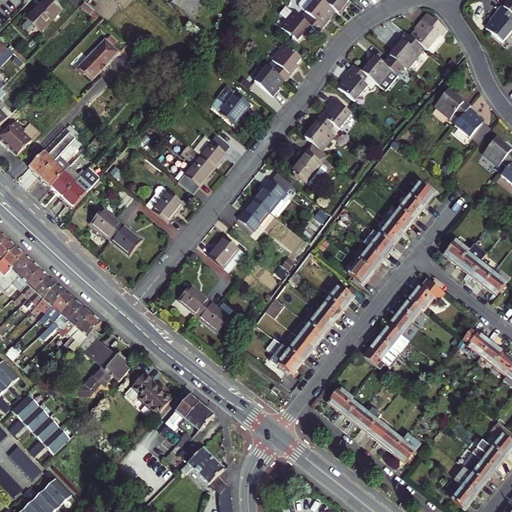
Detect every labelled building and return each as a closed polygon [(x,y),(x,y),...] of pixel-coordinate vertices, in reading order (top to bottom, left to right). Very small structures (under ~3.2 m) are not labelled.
[(25,18),(41,34),(64,11),(52,0),(47,0),(37,10),(35,8),(25,18)] [(37,10),(47,0),(43,0),(35,8),(37,10)] [(334,11),(322,1),(320,0),(316,0),(305,14),(309,17),(305,22),(312,28),(319,33),(329,20),(328,19),(334,11)] [(344,8),(350,0),(322,0),(322,1),(334,11),(340,17),(346,10),(344,8)] [(511,16),(511,0),(509,2),(508,1),(502,8),(511,16)] [(86,2),(81,7),(90,15),(95,10),(86,2)] [(511,22),(511,16),(502,8),(490,22),(492,24),(486,30),(502,43),(511,31),(511,24),(511,22)] [(312,28),(305,22),(295,13),(290,9),(283,17),(288,21),(281,30),(297,43),(304,35),(305,36),(312,28)] [(424,26),(430,19),(427,16),(421,23),(424,26)] [(440,38),(442,40),(447,34),(430,19),(424,26),(421,23),(414,31),(416,33),(410,39),(425,51),(427,53),(440,38)] [(410,39),(406,36),(394,49),(396,51),(390,58),(407,72),(425,51),(410,39)] [(106,39),(79,67),(78,68),(78,70),(79,72),(80,74),(82,75),(86,75),(91,79),(97,79),(103,72),(103,69),(105,67),(107,68),(121,53),(114,47),(118,44),(111,37),(108,41),(106,39)] [(371,53),(376,47),(366,38),(361,44),(371,53)] [(445,43),(442,40),(440,38),(427,53),(433,58),(445,43)] [(9,49),(25,64),(28,61),(12,46),(9,49)] [(302,60),(285,46),(272,62),(277,66),(272,71),(284,81),(286,82),(297,69),(295,68),(302,60)] [(8,50),(0,57),(0,68),(13,55),(8,50)] [(407,72),(390,58),(383,66),(375,59),(369,67),(367,65),(361,73),(367,79),(387,95),(407,72)] [(363,84),(367,79),(361,73),(354,67),(342,80),(344,82),(338,90),(354,103),(367,88),(363,84)] [(272,71),(268,68),(255,83),(272,98),(279,90),(277,89),(284,81),(272,71)] [(179,87),(170,79),(166,84),(175,91),(179,87)] [(250,106),(235,93),(235,94),(227,87),(217,100),(225,106),(219,113),(234,125),(250,106)] [(0,127),(12,115),(0,102),(0,99),(6,93),(1,88),(0,89),(0,127)] [(470,108),(472,106),(457,94),(456,96),(448,90),(435,106),(451,119),(454,115),(460,120),(470,108)] [(187,103),(182,98),(177,104),(183,109),(187,103)] [(334,128),(339,132),(352,117),(332,101),(326,109),(328,110),(322,118),(334,128)] [(460,120),(455,127),(470,138),(483,122),(476,116),(478,114),(470,108),(460,120)] [(313,146),(320,153),(334,137),(329,133),(334,128),(322,118),(320,116),(309,130),(311,132),(305,139),(313,146)] [(16,122),(0,137),(0,139),(17,157),(23,150),(22,149),(25,147),(26,148),(32,141),(24,133),(26,131),(16,122)] [(483,122),(470,138),(478,145),(492,128),(483,122)] [(37,177),(53,161),(58,156),(75,139),(78,136),(74,132),(60,147),(58,145),(50,153),(46,148),(26,167),(37,177)] [(134,138),(130,133),(120,144),(124,148),(134,138)] [(100,142),(97,138),(91,144),(95,148),(100,142)] [(194,151),(200,157),(215,169),(226,156),(224,155),(229,149),(216,138),(212,143),(206,138),(194,151)] [(80,145),(75,139),(58,156),(64,162),(80,145)] [(511,149),(505,144),(504,145),(496,139),(482,155),(498,168),(502,164),(508,169),(511,164),(511,149)] [(395,143),(391,148),(396,152),(400,147),(395,143)] [(313,146),(307,152),(322,164),(327,158),(320,153),(313,146)] [(202,182),(204,183),(215,169),(200,157),(194,151),(189,147),(182,156),(193,165),(178,183),(192,194),(198,187),(202,182)] [(322,164),(307,152),(291,172),(310,187),(314,187),(326,171),(326,168),(322,164)] [(68,166),(64,162),(58,156),(53,161),(63,171),(68,166)] [(63,171),(53,161),(37,177),(48,187),(63,171)] [(511,164),(508,169),(501,177),(511,185),(511,164)] [(79,176),(68,166),(63,171),(74,181),(79,176)] [(91,188),(100,179),(87,167),(79,176),(91,188)] [(74,181),(63,171),(48,187),(59,198),(74,181)] [(255,200),(269,212),(292,185),(277,173),(270,182),(271,183),(267,188),(266,187),(255,200)] [(71,209),(91,188),(79,176),(74,181),(59,198),(71,209)] [(409,197),(425,210),(435,197),(419,185),(414,190),(409,197)] [(404,194),(409,197),(414,190),(410,186),(404,194)] [(155,208),(152,212),(167,224),(183,205),(168,193),(167,193),(163,190),(160,190),(157,193),(158,196),(151,205),(155,208)] [(399,210),(415,223),(425,210),(409,197),(399,210)] [(240,221),(254,232),(269,212),(255,200),(244,214),(245,215),(240,221)] [(123,225),(103,209),(91,224),(110,240),(123,225)] [(388,223),(404,236),(415,223),(399,210),(388,223)] [(321,213),(316,219),(322,225),(327,219),(321,213)] [(378,236),(394,249),(404,236),(388,223),(378,236)] [(123,225),(110,240),(130,256),(142,241),(123,225)] [(368,249),(384,262),(394,249),(378,236),(373,232),(363,245),(368,249)] [(4,233),(0,236),(0,252),(12,240),(4,233)] [(225,239),(209,258),(230,274),(246,255),(225,239)] [(12,240),(0,252),(0,268),(21,248),(12,240)] [(444,256),(458,267),(469,253),(455,242),(444,256)] [(458,267),(470,276),(485,257),(486,255),(475,246),(469,253),(458,267)] [(0,272),(7,280),(30,257),(21,248),(0,268),(0,272)] [(358,262),(374,274),(384,262),(368,249),(358,262)] [(246,255),(230,274),(235,279),(251,259),(246,255)] [(1,286),(7,292),(37,263),(30,257),(7,280),(1,286)] [(485,257),(470,276),(483,286),(493,273),(498,267),(485,257)] [(289,259),(283,267),(289,272),(295,264),(289,259)] [(374,274),(358,262),(348,275),(364,287),(374,274)] [(23,294),(46,271),(37,263),(7,292),(6,293),(11,298),(19,291),(23,294)] [(288,274),(281,268),(275,275),(283,281),(288,274)] [(27,298),(31,301),(54,278),(46,271),(23,294),(7,310),(11,314),(27,298)] [(506,284),(493,273),(483,286),(496,297),(506,284)] [(295,274),(289,282),(297,288),(303,280),(295,274)] [(35,306),(38,309),(61,285),(54,278),(31,301),(25,307),(30,311),(35,306)] [(442,293),(427,281),(420,289),(419,288),(409,301),(423,312),(431,302),(434,304),(442,293)] [(38,309),(35,312),(39,316),(42,312),(44,314),(51,306),(55,309),(70,293),(61,285),(38,309)] [(339,286),(328,300),(344,312),(355,299),(339,286)] [(198,317),(210,303),(191,287),(179,301),(198,317)] [(44,320),(52,327),(78,300),(70,293),(55,309),(44,320)] [(78,300),(52,327),(42,339),(46,343),(61,328),(65,332),(87,308),(78,300)] [(275,320),(285,307),(275,300),(266,313),(275,320)] [(318,313),(334,325),(344,312),(328,300),(318,313)] [(423,312),(409,301),(399,314),(413,325),(423,312)] [(210,303),(198,317),(217,333),(223,326),(228,330),(234,322),(210,303)] [(70,336),(73,339),(95,316),(87,308),(65,332),(61,336),(65,340),(70,336)] [(303,321),(308,325),(324,338),(334,325),(318,313),(315,316),(310,312),(303,321)] [(413,325),(399,314),(389,326),(403,337),(413,325)] [(95,316),(73,339),(59,355),(64,359),(86,336),(91,339),(98,331),(105,324),(95,316)] [(308,325),(298,338),(314,350),(324,338),(308,325)] [(403,337),(389,326),(379,339),(396,353),(401,356),(411,343),(403,337)] [(480,358),(491,344),(478,334),(477,335),(470,330),(462,340),(468,345),(467,348),(480,358)] [(98,331),(91,339),(81,350),(86,355),(87,354),(100,341),(104,336),(98,331)] [(298,338),(288,351),(304,363),(314,350),(298,338)] [(396,353),(379,339),(364,359),(377,369),(380,372),(385,365),(390,369),(401,356),(396,353)] [(100,341),(87,354),(95,360),(107,347),(100,341)] [(480,358),(493,368),(504,354),(491,344),(480,358)] [(127,359),(122,355),(117,360),(115,358),(117,356),(115,354),(107,347),(95,360),(106,370),(99,379),(96,377),(88,387),(96,394),(104,386),(107,387),(115,378),(123,384),(133,373),(127,368),(127,359)] [(288,351),(283,347),(276,356),(271,362),(289,376),(291,374),(294,376),(304,363),(288,351)] [(511,360),(504,354),(493,368),(506,378),(511,369),(511,360)] [(0,407),(7,416),(13,410),(2,399),(6,395),(10,391),(21,403),(24,400),(13,389),(17,385),(21,381),(5,364),(0,368),(0,407)] [(40,375),(32,367),(26,373),(34,381),(40,375)] [(511,369),(506,378),(503,381),(511,388),(511,369)] [(141,401),(159,419),(173,403),(155,386),(156,384),(147,376),(128,396),(137,405),(141,401)] [(96,394),(88,387),(79,388),(75,394),(81,399),(93,398),(96,394)] [(280,391),(274,387),(271,390),(277,395),(280,391)] [(352,402),(353,401),(339,390),(328,404),(341,415),(352,402)] [(458,399),(463,403),(467,398),(462,394),(458,399)] [(42,444),(34,452),(39,457),(47,449),(51,454),(55,458),(72,442),(31,398),(14,414),(17,418),(22,423),(14,430),(19,436),(27,428),(31,432),(38,440),(42,444)] [(188,404),(168,426),(176,435),(181,430),(189,437),(184,441),(191,448),(181,457),(191,467),(206,451),(201,446),(208,439),(203,435),(212,425),(217,419),(193,398),(188,404)] [(352,402),(341,415),(353,424),(364,411),(352,402)] [(364,411),(353,424),(366,434),(376,421),(364,411)] [(434,416),(428,411),(421,420),(427,424),(434,416)] [(390,432),(376,421),(366,434),(380,445),(390,432)] [(500,440),(492,449),(505,459),(511,450),(511,443),(505,438),(510,432),(507,430),(498,423),(490,433),(500,440)] [(0,445),(9,437),(0,428),(0,427),(0,445)] [(402,442),(390,432),(380,445),(392,455),(402,442)] [(407,436),(402,442),(392,455),(405,465),(420,446),(407,436)] [(43,473),(20,448),(10,457),(34,482),(43,473)] [(482,462),(495,472),(505,459),(492,449),(482,462)] [(227,473),(206,451),(191,467),(195,471),(211,487),(224,500),(222,501),(222,511),(234,511),(233,502),(232,488),(223,478),(227,473)] [(482,462),(472,475),(485,485),(495,472),(482,462)] [(0,483),(15,499),(25,491),(1,466),(0,467),(0,483)] [(191,467),(180,478),(184,482),(190,476),(195,471),(191,467)] [(462,488),(475,498),(485,485),(472,475),(464,469),(454,482),(456,483),(462,488)] [(195,471),(190,476),(207,492),(211,487),(195,471)] [(9,511),(8,510),(6,511),(56,511),(72,497),(48,472),(45,475),(53,483),(49,486),(42,493),(37,498),(29,490),(23,496),(31,504),(28,507),(22,511),(9,511)] [(296,491),(294,482),(289,483),(285,485),(287,493),(290,497),(295,496),(296,491)] [(446,497),(452,501),(462,488),(456,483),(446,497)] [(466,509),(475,498),(462,488),(452,501),(465,511),(466,509)]
